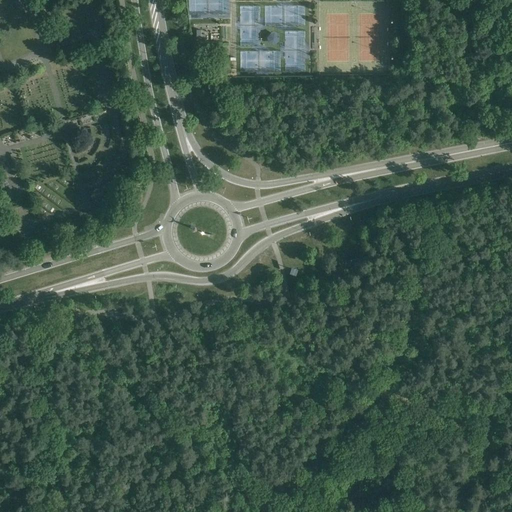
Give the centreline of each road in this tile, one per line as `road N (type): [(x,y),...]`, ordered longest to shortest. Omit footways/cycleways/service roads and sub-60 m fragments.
road 1 (secondary): [(53,288),(220,278),(257,246),(334,212)]
road 2 (tertiary): [(136,0),(182,203)]
road 3 (secondary): [(334,212),(511,172)]
road 4 (secondary): [(511,142),(339,177)]
road 5 (secondary): [(167,226),(0,279)]
road 6 (secondary): [(339,177),(258,186),(219,173),(183,136)]
road 7 (tertiary): [(183,136),(158,0)]
road 8 (secondary): [(53,288),(173,253)]
